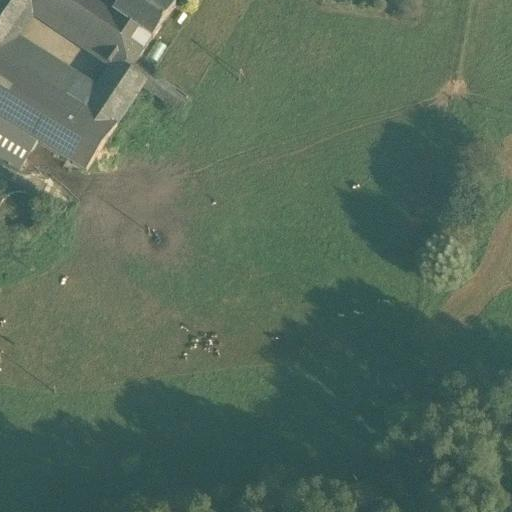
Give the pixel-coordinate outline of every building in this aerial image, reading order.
[(0,0),(0,4),(22,19),(31,6),(21,0),(0,0)] [(92,0),(21,0),(31,6),(83,43),(108,10),(92,0)] [(162,0),(123,0),(114,14),(113,16),(151,42),(152,43),(175,9),(162,0)] [(0,50),(8,39),(22,19),(0,4),(0,50)] [(135,66),(151,42),(113,16),(114,14),(108,10),(83,43),(114,63),(115,64),(116,63),(131,73),(135,66)] [(75,81),(8,39),(0,50),(0,58),(65,98),(75,81)] [(65,98),(0,58),(0,122),(37,145),(66,98),(65,98)] [(141,91),(146,84),(131,73),(116,63),(115,64),(114,63),(111,67),(112,68),(96,93),(84,110),(54,155),(86,175),(117,129),(116,129),(141,91)] [(135,66),(131,73),(146,84),(151,76),(135,66)] [(141,91),(180,116),(190,102),(151,76),(146,84),(141,91)] [(75,81),(65,98),(66,98),(84,110),(96,93),(75,81)] [(66,98),(37,145),(54,155),(84,110),(66,98)] [(0,161),(19,174),(37,145),(0,122),(0,161)] [(0,207),(0,224),(2,228),(8,234),(16,237),(24,236),(31,233),(37,226),(40,219),(39,211),(36,203),(29,198),(22,195),(14,196),(6,199),(1,205),(0,207)]
